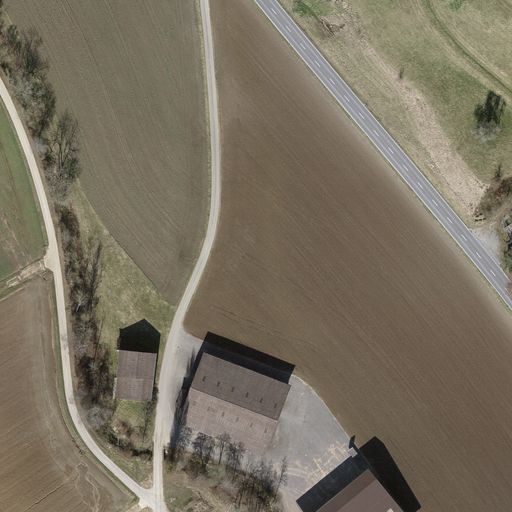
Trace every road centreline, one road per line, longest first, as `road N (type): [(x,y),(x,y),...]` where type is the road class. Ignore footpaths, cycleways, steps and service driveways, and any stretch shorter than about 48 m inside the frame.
road 1 (unclassified): [(206,0),(217,202),(165,375),(161,511)]
road 2 (primary): [(511,296),(265,0)]
